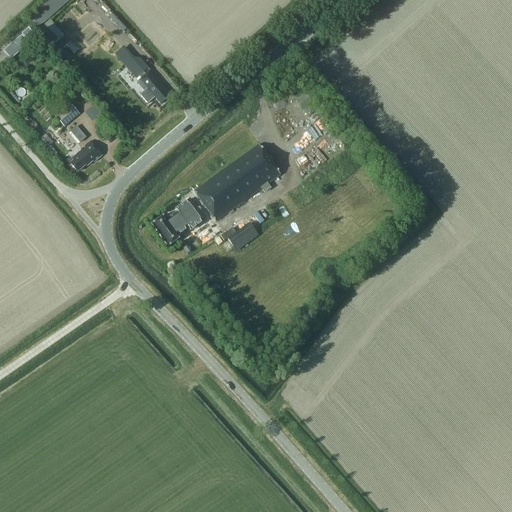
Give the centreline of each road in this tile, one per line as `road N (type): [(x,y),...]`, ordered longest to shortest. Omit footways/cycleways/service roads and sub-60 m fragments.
road 1 (tertiary): [(338,511),(132,286),(105,244)]
road 2 (tertiary): [(121,185),(337,0)]
road 3 (track): [(0,378),(132,286)]
